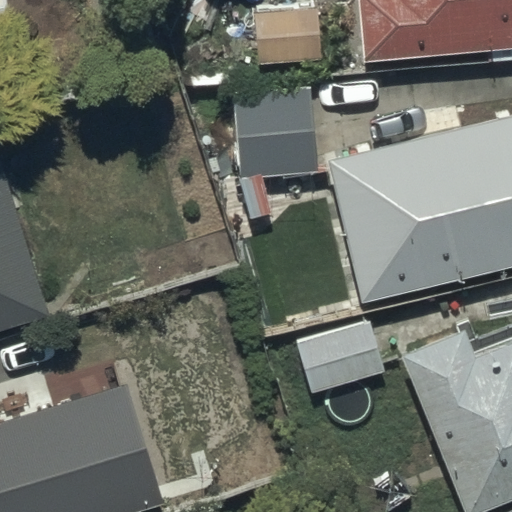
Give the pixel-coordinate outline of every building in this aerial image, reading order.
[(7,0),(0,0),(0,48),(14,46),(7,0)] [(252,0),(253,45),(304,45),(304,0),(252,0)] [(511,0),(357,0),(361,41),(511,29),(511,0)] [(234,80),(238,161),(315,158),(311,77),(234,80)] [(511,97),(325,144),(358,283),(511,246),(511,97)] [(0,311),(44,298),(0,156),(0,311)] [(366,309),(294,330),(310,379),(381,356),(366,309)] [(459,314),(400,339),(465,500),(511,480),(511,323),(470,340),(459,314)] [(0,511),(78,511),(165,486),(128,363),(0,402),(0,511)]
